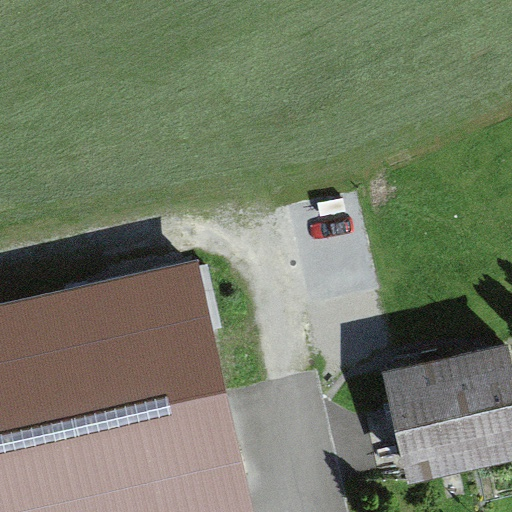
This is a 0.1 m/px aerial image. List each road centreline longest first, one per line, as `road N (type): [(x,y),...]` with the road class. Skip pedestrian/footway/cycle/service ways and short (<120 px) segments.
road 1 (track): [(0,256),(196,215),(226,218),(245,240),(265,320)]
road 2 (track): [(265,320),(314,511)]
